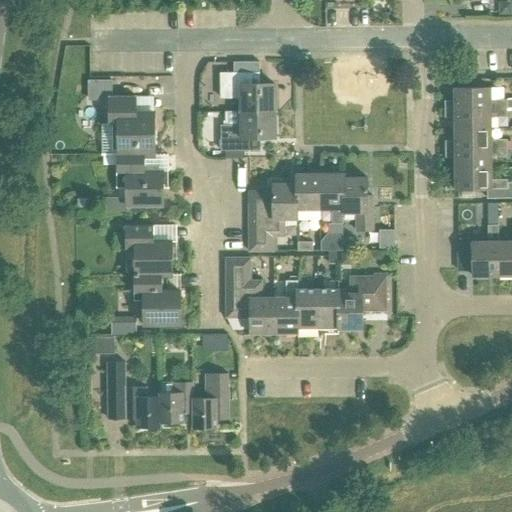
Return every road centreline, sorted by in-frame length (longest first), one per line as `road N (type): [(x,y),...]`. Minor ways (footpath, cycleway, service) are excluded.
road 1 (tertiary): [(162,511),(285,482),(442,420)]
road 2 (residential): [(211,321),(209,199),(185,148),(186,39)]
road 3 (residential): [(425,305),(424,61),(414,38)]
road 4 (residential): [(247,369),(419,370)]
road 5 (residential): [(280,39),(414,38)]
